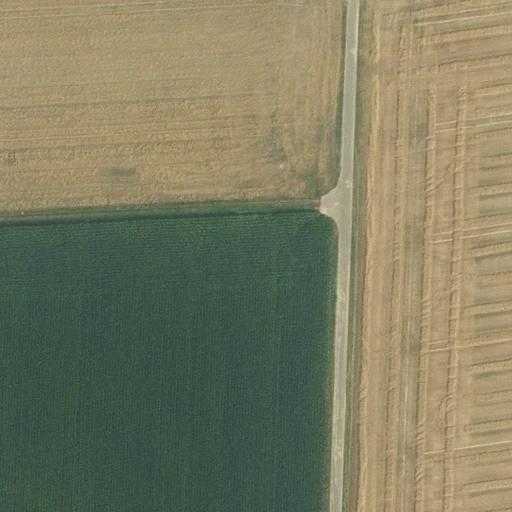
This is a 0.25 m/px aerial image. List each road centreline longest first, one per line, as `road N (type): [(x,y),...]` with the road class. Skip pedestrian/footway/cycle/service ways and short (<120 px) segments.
road 1 (track): [(333,511),(351,0)]
road 2 (track): [(344,202),(0,220)]
